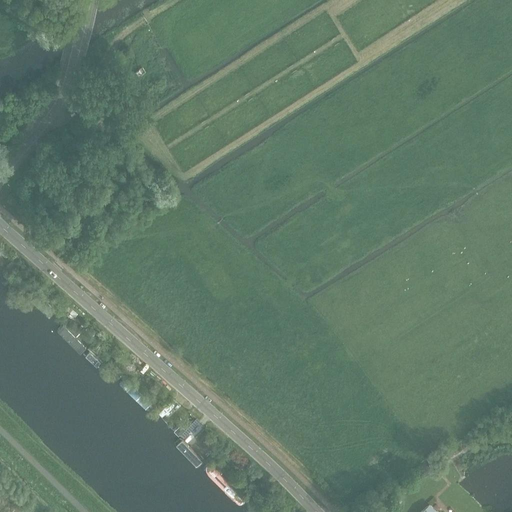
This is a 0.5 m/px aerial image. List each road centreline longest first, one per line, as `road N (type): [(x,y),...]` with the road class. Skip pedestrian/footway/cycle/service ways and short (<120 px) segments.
road 1 (tertiary): [(315,511),(0,225)]
road 2 (unclassified): [(52,115),(74,109),(113,41),(142,19)]
road 3 (tertiary): [(52,115),(86,0)]
